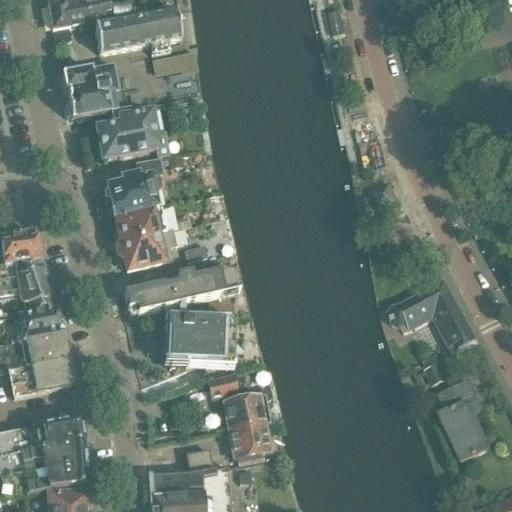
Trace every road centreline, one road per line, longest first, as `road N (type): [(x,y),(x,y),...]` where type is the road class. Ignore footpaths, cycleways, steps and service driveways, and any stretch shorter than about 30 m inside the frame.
road 1 (residential): [(498,347),(408,163),(360,0)]
road 2 (residential): [(118,403),(99,311),(60,194)]
road 3 (residential): [(60,194),(15,0)]
road 4 (residential): [(0,426),(118,403)]
